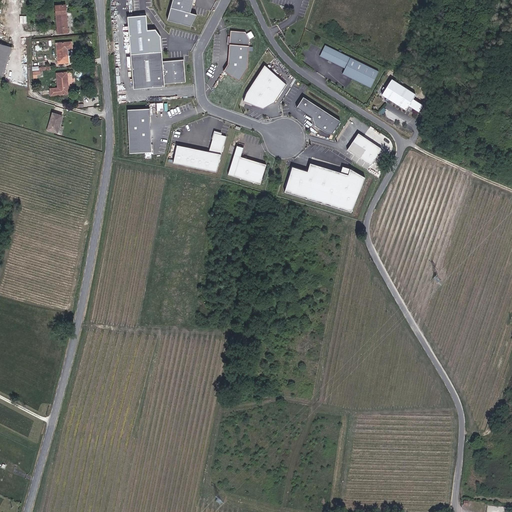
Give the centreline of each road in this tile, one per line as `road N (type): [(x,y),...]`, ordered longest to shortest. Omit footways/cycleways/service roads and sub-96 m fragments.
road 1 (unclassified): [(253,0),(271,37),(305,74),(401,140),(367,224),(391,286),(461,407),(456,511)]
road 2 (secondary): [(99,0),(108,162),(82,305),(27,511)]
road 3 (unclassified): [(225,0),(197,49),(201,100),(289,138)]
